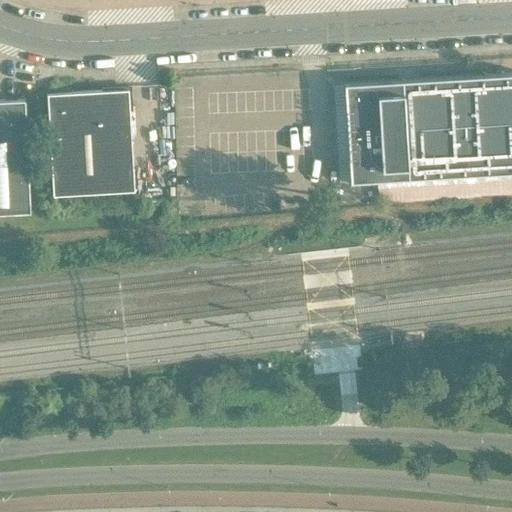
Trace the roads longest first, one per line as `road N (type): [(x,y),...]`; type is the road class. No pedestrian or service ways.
road 1 (tertiary): [(511,19),(67,44),(0,28)]
road 2 (secondary): [(0,482),(375,483),(511,498)]
road 3 (secondary): [(511,446),(201,438),(0,452)]
